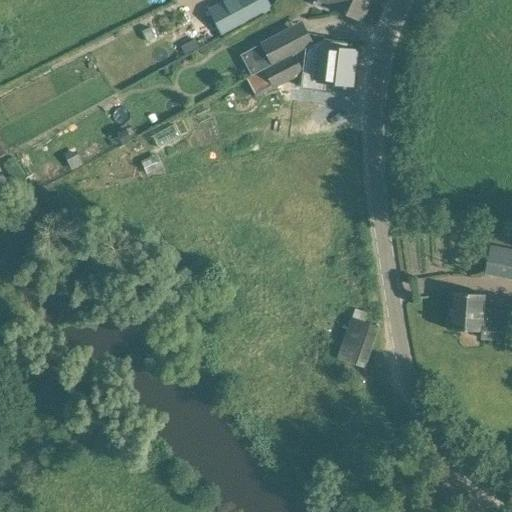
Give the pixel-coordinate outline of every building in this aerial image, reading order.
[(266,0),(226,0),(208,10),(221,34),(271,8),(266,0)] [(314,0),(313,3),(328,10),(329,7),(360,21),(370,0),(314,0)] [(280,35),(257,47),(268,68),(291,56),(280,35)] [(268,68),(247,79),(256,98),(319,66),(317,81),(351,85),(355,50),(322,46),(322,40),(311,46),(291,56),(268,68)] [(162,166),(157,155),(142,162),(147,173),(162,166)] [(96,180),(88,165),(82,168),(90,184),(96,180)] [(61,177),(55,167),(46,172),(52,182),(61,177)] [(511,249),(490,245),(484,273),(511,279),(511,249)] [(485,291),(485,275),(427,274),(427,287),(452,288),(452,290),(485,291)] [(511,339),(511,323),(482,321),(484,294),(449,292),(447,329),(481,331),(481,338),(511,339)] [(338,359),(364,367),(378,326),(352,317),(338,359)]
